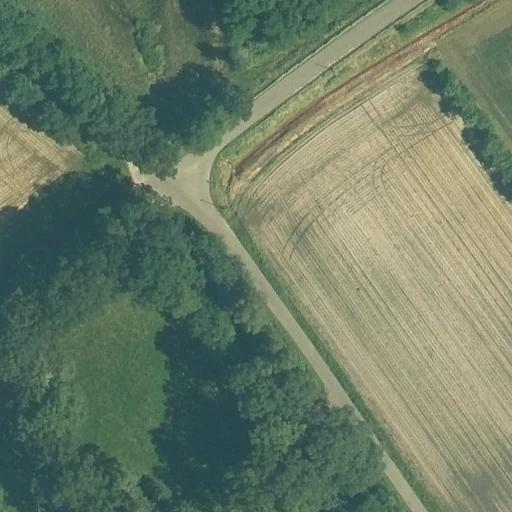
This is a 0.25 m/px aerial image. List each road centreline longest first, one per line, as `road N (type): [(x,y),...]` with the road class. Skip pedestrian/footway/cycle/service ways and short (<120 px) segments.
road 1 (residential): [(419,511),(176,187)]
road 2 (residential): [(176,187),(254,107),(402,0)]
road 3 (residential): [(0,40),(176,187)]
